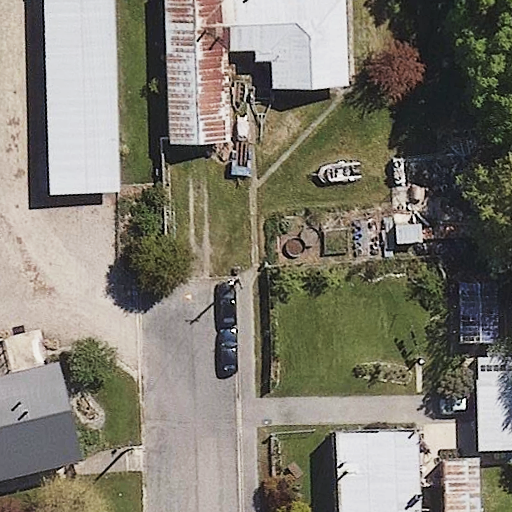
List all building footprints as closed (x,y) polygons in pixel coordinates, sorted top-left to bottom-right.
[(116,192),(112,0),(41,0),(46,193),(116,192)] [(162,0),(164,141),(228,140),(227,46),(251,46),(251,56),(266,56),(266,84),(346,82),(344,12),(351,12),(351,0),(162,0)] [(471,449),(439,450),(439,511),(476,511),(476,453),(511,453),(511,355),(470,356),(471,449)] [(0,373),(0,485),(80,461),(50,364),(0,373)] [(420,511),(419,432),(327,433),(328,511),(420,511)]
